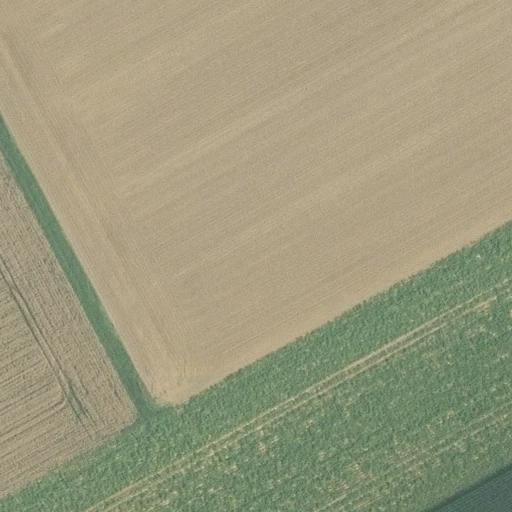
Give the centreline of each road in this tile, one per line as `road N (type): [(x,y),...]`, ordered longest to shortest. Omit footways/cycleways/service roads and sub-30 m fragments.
road 1 (track): [(0,136),(165,446),(47,511)]
road 2 (track): [(165,446),(511,253)]
